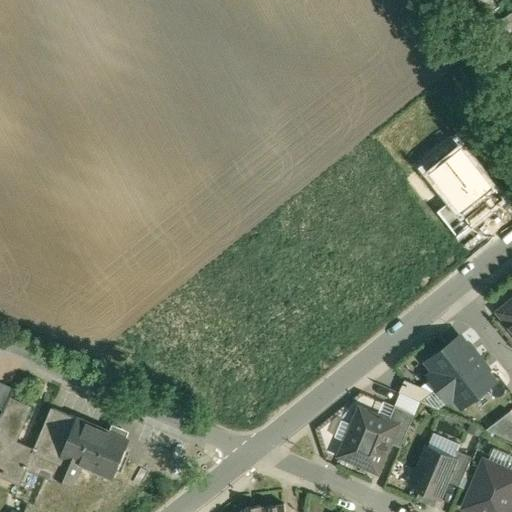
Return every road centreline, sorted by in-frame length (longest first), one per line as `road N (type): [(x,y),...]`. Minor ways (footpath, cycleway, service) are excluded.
road 1 (residential): [(257,448),(0,338)]
road 2 (residential): [(457,292),(257,448)]
road 3 (residential): [(405,511),(257,448)]
